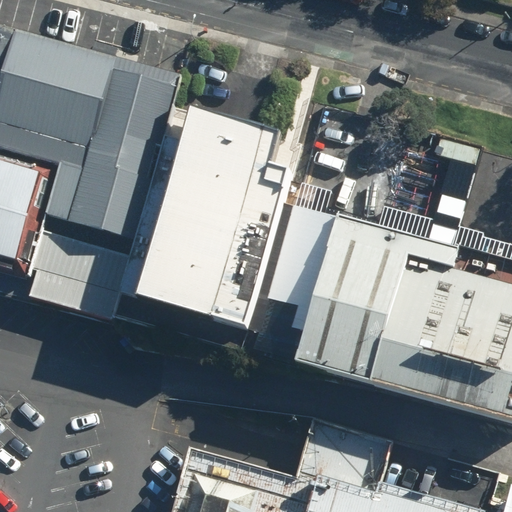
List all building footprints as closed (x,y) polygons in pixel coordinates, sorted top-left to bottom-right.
[(162,77),(0,34),(0,147),(59,164),(42,225),(118,243),(162,77)] [(290,152),(171,121),(119,313),(238,345),(290,152)] [(353,163),(310,154),(307,170),(317,172),(311,200),(344,207),(353,163)] [(0,265),(13,269),(39,169),(0,158),(0,265)] [(511,408),(511,273),(274,210),(250,299),(292,310),(277,365),(507,426),(511,408)] [(297,484),(185,453),(169,511),(483,511),(379,486),(391,448),(311,429),(297,484)] [(511,511),(511,497),(505,496),(500,511),(511,511)]
